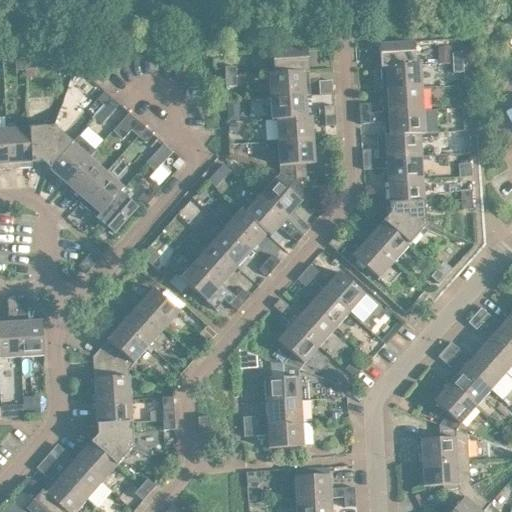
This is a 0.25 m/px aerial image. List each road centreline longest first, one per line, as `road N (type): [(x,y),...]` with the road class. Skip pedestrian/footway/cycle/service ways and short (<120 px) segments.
road 1 (residential): [(62,327),(206,161),(144,96)]
road 2 (residential): [(375,511),(371,415),(511,256)]
road 3 (residential): [(0,497),(58,426),(62,327)]
road 4 (residential): [(51,286),(48,213),(27,200),(0,202)]
